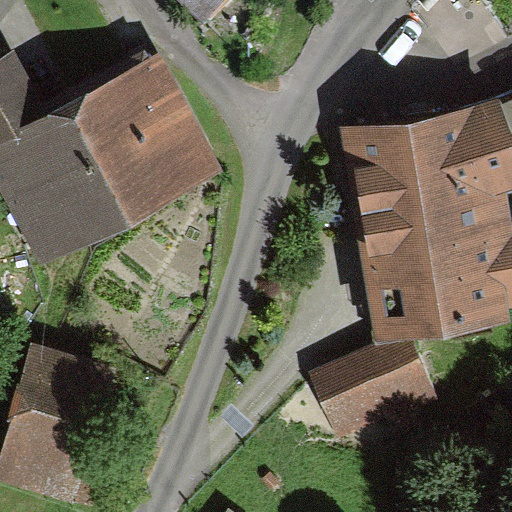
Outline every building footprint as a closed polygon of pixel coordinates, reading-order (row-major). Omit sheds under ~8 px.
[(178,0),(197,17),(212,0),(178,0)] [(11,51),(0,56),(0,200),(33,259),(204,164),(139,47),(39,102),(11,51)] [(467,87),(339,105),(367,308),(511,287),(511,208),(484,212),(467,87)] [(397,313),(298,363),(332,430),(431,381),(397,313)] [(105,358),(23,340),(0,445),(0,456),(80,474),(105,358)]
